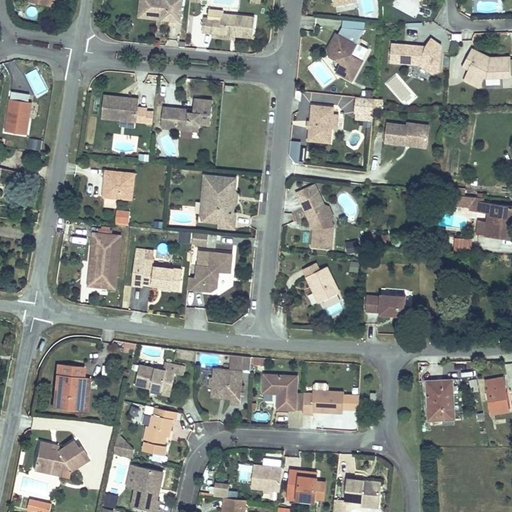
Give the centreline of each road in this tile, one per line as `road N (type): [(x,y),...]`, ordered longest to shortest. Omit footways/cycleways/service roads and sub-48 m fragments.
road 1 (residential): [(262,344),(286,69)]
road 2 (residential): [(77,51),(34,310)]
road 3 (residential): [(181,511),(193,461),(210,443),(232,436),(388,440)]
road 4 (residential): [(34,310),(262,344)]
road 5 (residential): [(286,69),(77,51)]
road 6 (residential): [(34,310),(0,476)]
road 7 (residential): [(262,344),(389,351)]
road 8 (residential): [(389,351),(511,348)]
